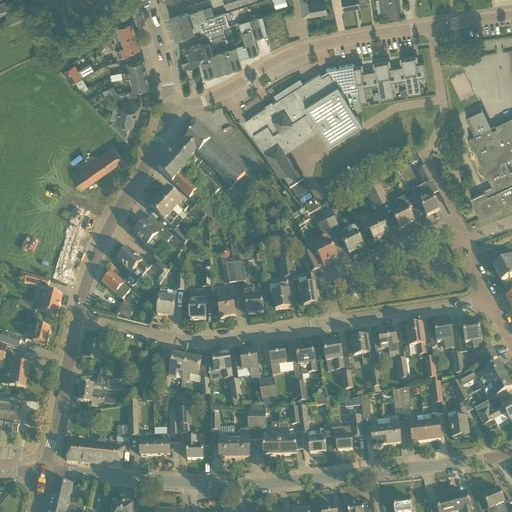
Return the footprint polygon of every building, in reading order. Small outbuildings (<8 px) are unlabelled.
[(4,0),(0,1),(0,14),(9,11),(4,0)] [(193,9),(207,6),(205,0),(192,4),(193,9)] [(223,0),(227,9),(253,0),(223,0)] [(286,0),(273,0),(276,8),(288,5),(286,0)] [(327,11),(325,1),(325,0),(299,0),(302,15),(327,11)] [(399,0),(379,0),(380,3),(381,13),(401,10),(400,2),(399,0)] [(20,18),(22,21),(35,14),(31,6),(17,13),(19,15),(16,16),(17,20),(20,18)] [(207,19),(203,9),(188,14),(187,12),(169,18),(170,19),(172,26),(172,27),(173,30),(207,19)] [(173,30),(174,30),(176,38),(209,27),(214,25),(216,31),(216,32),(221,30),(221,29),(223,28),(228,26),(224,13),(207,19),(173,30)] [(199,57),(200,61),(203,72),(207,74),(239,65),(241,61),(240,58),(259,53),(255,38),(267,34),(265,25),(262,16),(240,23),(242,32),(245,43),(212,53),(199,57)] [(136,34),(132,21),(111,28),(114,34),(119,32),(121,39),(136,34)] [(216,31),(211,33),(214,42),(226,37),(223,28),(221,29),(221,30),(216,32),(216,31)] [(99,34),(103,46),(112,43),(108,31),(99,34)] [(116,41),(113,42),(115,48),(118,57),(127,55),(133,53),(132,50),(140,47),(136,34),(121,39),(116,41)] [(62,60),(84,49),(79,39),(57,49),(62,60)] [(184,66),(200,61),(199,57),(212,53),(209,41),(180,49),(184,66)] [(408,57),(414,94),(422,93),(419,78),(426,77),(424,62),(416,63),(415,56),(408,57)] [(396,67),(398,81),(405,80),(407,95),(414,94),(408,57),(401,58),(403,66),(396,67)] [(123,78),(146,73),(143,60),(128,63),(130,72),(127,73),(126,72),(125,71),(121,72),(123,78)] [(387,98),(394,97),(392,82),(398,81),(396,67),(389,68),(388,60),(381,61),(387,98)] [(369,71),(371,86),(378,85),(380,99),(387,98),(381,61),(374,62),(376,70),(369,71)] [(83,77),(75,64),(63,71),(71,84),(83,77)] [(354,66),(354,64),(326,68),(329,72),(356,113),(362,110),(360,103),(354,66)] [(354,66),(360,103),(367,102),(365,87),(371,86),(369,71),(362,72),(361,64),(354,66)] [(322,77),(320,73),(303,83),(300,78),(274,94),(277,99),(273,102),(274,104),(267,108),(266,107),(251,116),(260,129),(253,133),(290,191),(304,182),(285,152),(320,130),(330,145),(362,123),(356,113),(329,72),(322,77)] [(149,87),(146,73),(123,78),(124,84),(128,83),(129,81),(131,81),(133,90),(149,87)] [(460,99),(474,94),(465,73),(451,78),(460,99)] [(118,93),(113,85),(106,89),(113,100),(120,95),(118,93)] [(117,120),(116,121),(124,122),(123,126),(130,127),(132,128),(135,113),(138,114),(141,104),(131,101),(124,100),(122,107),(120,107),(117,120)] [(481,106),(480,106),(482,109),(466,117),(474,135),(469,137),(469,138),(470,137),(477,151),(476,151),(476,152),(477,151),(483,164),(482,165),(483,165),(489,178),(488,179),(489,179),(493,188),(471,198),(480,218),(481,218),(480,217),(494,211),(494,212),(495,212),(494,211),(507,205),(508,205),(508,204),(511,202),(511,115),(495,124),(497,127),(492,129),(481,106)] [(114,120),(111,123),(128,140),(127,139),(130,127),(123,126),(124,122),(116,121),(117,120),(114,120)] [(200,124),(196,129),(185,141),(174,153),(188,166),(190,164),(194,168),(196,170),(199,167),(228,194),(233,188),(244,176),(245,176),(244,175),(248,170),(200,124)] [(113,146),(105,151),(98,157),(96,155),(70,173),(81,189),(123,159),(113,146)] [(174,153),(170,158),(170,157),(169,158),(169,159),(166,162),(165,163),(166,163),(163,165),(162,166),(159,170),(159,169),(158,170),(189,199),(196,205),(204,196),(194,187),(202,179),(203,180),(205,178),(196,170),(194,168),(190,172),(190,173),(189,174),(184,170),(188,166),(174,153)] [(404,161),(406,167),(419,161),(417,155),(404,161)] [(432,183),(425,168),(418,172),(426,186),(432,183)] [(380,186),(373,189),(382,207),(389,204),(380,186)] [(158,196),(158,198),(173,212),(178,207),(184,212),(188,209),(168,189),(163,193),(161,193),(158,196)] [(374,211),(382,207),(373,189),(366,193),(374,211)] [(418,204),(420,203),(426,217),(439,211),(429,191),(424,194),(423,194),(422,193),(415,196),(418,204)] [(400,212),(392,215),(395,221),(399,230),(414,223),(409,214),(408,210),(413,208),(408,196),(395,202),(396,204),(400,212)] [(158,198),(156,198),(153,201),(153,203),(154,203),(150,208),(170,227),(175,223),(168,217),(173,212),(158,198)] [(321,209),(316,200),(305,206),(310,215),(321,209)] [(190,213),(201,223),(206,215),(196,206),(190,213)] [(322,213),(331,231),(338,227),(329,209),(322,213)] [(322,213),(315,216),(316,219),(323,234),(331,231),(322,213)] [(39,240),(36,250),(47,253),(43,265),(62,272),(70,248),(66,247),(69,238),(61,235),(62,230),(64,231),(68,220),(47,214),(44,224),(55,228),(53,233),(50,232),(47,243),(39,240)] [(374,242),(389,235),(381,221),(378,214),(371,217),(373,221),(370,222),(367,217),(365,216),(359,219),(365,232),(368,230),(374,242)] [(145,222),(133,234),(141,241),(147,247),(157,237),(166,246),(170,242),(181,253),(183,248),(173,238),(171,236),(170,236),(158,225),(151,218),(146,223),(145,222)] [(171,236),(173,238),(183,248),(184,248),(189,241),(177,229),(171,236)] [(346,230),(339,234),(349,255),(363,248),(356,232),(349,236),(346,230)] [(337,258),(327,237),(312,244),(324,267),(332,263),(330,261),(337,258)] [(135,256),(128,250),(117,261),(131,275),(138,282),(149,271),(142,264),(142,263),(135,256)] [(319,269),(314,260),(310,252),(302,256),(311,273),(319,269)] [(236,284),(245,282),(242,263),(237,256),(233,256),(234,264),(233,264),(236,284)] [(511,264),(511,256),(493,267),(501,281),(509,277),(510,279),(511,277),(511,265),(511,264)] [(280,258),(283,278),(292,277),(289,257),(280,258)] [(160,287),(169,273),(157,262),(152,267),(160,275),(156,279),(156,284),(160,287)] [(233,264),(226,266),(229,285),(236,284),(233,264)] [(210,289),(210,269),(202,269),(202,289),(210,289)] [(122,300),(129,293),(131,291),(111,274),(102,284),(115,295),(115,294),(122,300)] [(50,282),(27,276),(25,284),(47,291),(50,282)] [(177,276),(176,292),(184,292),(185,276),(177,276)] [(306,278),(308,287),(300,288),(302,298),(303,308),(319,305),(317,295),(316,296),(315,290),(317,290),(315,277),(306,278)] [(279,285),(270,287),(271,294),(273,294),(275,312),(291,309),(287,282),(279,283),(279,285)] [(263,313),(262,304),(261,296),(253,297),(252,288),(244,289),(248,316),(263,313)] [(174,308),(176,299),(167,298),(168,290),(161,289),(159,305),(159,306),(158,311),(157,316),(173,318),(174,308)] [(236,318),(234,308),(232,291),(224,292),(225,298),(217,300),(220,320),(236,318)] [(62,296),(46,292),(44,303),(39,301),(36,312),(57,317),(62,296)] [(206,320),(206,310),(205,293),(197,294),(198,303),(189,303),(190,321),(206,320)] [(21,303),(19,310),(30,313),(32,306),(21,303)] [(119,314),(128,319),(130,316),(131,316),(135,310),(124,304),(120,311),(121,311),(119,314)] [(454,349),(450,322),(434,325),(437,345),(445,343),(446,350),(454,349)] [(459,343),(461,354),(461,355),(467,354),(465,344),(473,343),(474,349),(482,348),(481,342),(478,322),(462,325),(465,342),(459,343)] [(51,331),(37,327),(37,328),(30,326),(29,332),(35,334),(33,343),(47,347),(51,331)] [(425,346),(424,336),(422,326),(406,329),(409,349),(417,348),(418,357),(426,356),(425,347),(425,346)] [(0,342),(18,349),(21,339),(2,333),(2,332),(0,330),(0,342)] [(379,333),(380,340),(374,341),(375,352),(376,352),(382,351),(389,350),(390,358),(398,357),(396,340),(394,331),(379,333)] [(371,364),(369,349),(367,339),(351,341),(354,358),(362,356),(363,365),(371,364)] [(119,355),(102,352),(103,346),(87,342),(84,361),(110,367),(110,370),(115,371),(115,368),(116,368),(119,355)] [(324,345),(327,363),(328,373),(336,372),(344,371),(340,343),(324,345)] [(127,351),(138,353),(139,346),(135,345),(135,346),(128,345),(127,351)] [(286,365),(285,357),(284,347),(269,349),(273,375),(280,374),(279,366),(286,365)] [(296,349),(298,359),(299,367),(300,367),(301,371),(301,375),(303,375),(303,376),(308,375),(307,374),(309,374),(316,373),(313,357),(312,347),(296,349)] [(486,364),(488,363),(497,359),(491,347),(480,353),(486,364)] [(259,377),(255,351),(240,354),(243,372),(251,371),(252,378),(259,377)] [(463,370),(461,355),(461,354),(453,355),(456,375),(457,375),(458,380),(464,377),(463,370)] [(232,379),(228,355),(212,358),(215,374),(223,372),(224,380),(232,379)] [(184,375),(187,359),(174,356),(170,372),(171,372),(169,378),(176,379),(177,373),(184,375)] [(184,375),(183,381),(189,382),(190,376),(198,378),(201,361),(187,359),(184,375)] [(436,384),(436,379),(433,359),(425,360),(428,380),(431,379),(432,385),(436,384)] [(409,389),(408,380),(405,360),(397,361),(400,381),(403,380),(404,390),(409,389)] [(29,367),(10,364),(9,370),(12,371),(9,387),(17,388),(16,389),(19,389),(19,388),(25,389),(27,376),(26,376),(27,369),(28,370),(29,367)] [(490,385),(505,377),(499,365),(477,376),(480,382),(486,378),(490,385)] [(380,387),(378,367),(370,369),(373,388),(380,387)] [(468,369),(463,370),(464,377),(468,374),(471,373),(475,371),(473,367),(468,369)] [(301,375),(301,371),(294,372),(295,385),(298,402),(306,401),(303,384),(301,375)] [(343,375),(345,390),(352,389),(350,373),(343,375)] [(468,374),(464,377),(458,380),(460,383),(462,388),(475,381),(471,373),(468,374)] [(129,377),(109,377),(109,387),(129,387),(129,377)] [(490,385),(494,392),(488,396),(490,401),(511,389),(511,388),(505,377),(490,385)] [(161,392),(168,393),(171,381),(163,379),(161,392)] [(208,380),(200,381),(201,398),(202,398),(203,403),(211,406),(210,396),(208,380)] [(273,381),(266,382),(271,410),(278,410),(276,398),(273,381)] [(231,384),(234,403),(242,402),(239,384),(238,382),(231,384)] [(264,411),(271,410),(266,382),(260,383),(262,401),(264,411)] [(440,383),(436,384),(432,385),(431,385),(434,405),(442,404),(440,383)] [(462,388),(460,383),(452,387),(462,404),(469,400),(462,388)] [(89,408),(97,409),(98,404),(105,405),(105,406),(116,407),(116,400),(113,396),(99,395),(99,397),(92,397),(93,387),(80,386),(78,403),(89,404),(89,408)] [(316,389),(314,393),(316,407),(327,405),(326,400),(324,390),(321,390),(321,389),(316,389)] [(409,389),(404,390),(400,391),(403,411),(411,410),(409,389)] [(403,411),(400,391),(392,392),(395,412),(403,411)] [(361,399),(363,417),(371,416),(368,397),(361,399)] [(477,415),(488,409),(490,408),(486,401),(473,408),(477,415)] [(488,409),(477,415),(479,418),(484,427),(493,422),(494,421),(498,419),(506,415),(510,422),(511,421),(511,402),(509,405),(494,413),(491,415),(489,413),(488,409)] [(0,436),(1,437),(1,439),(4,439),(4,437),(9,438),(8,440),(11,441),(12,439),(16,439),(17,439),(21,413),(18,413),(19,408),(19,407),(0,403),(0,436)] [(129,403),(130,437),(138,437),(137,403),(129,403)] [(179,405),(169,406),(170,416),(171,436),(179,436),(180,436),(179,412),(179,405)] [(186,406),(179,405),(179,412),(180,436),(189,435),(188,412),(186,412),(186,406)] [(297,409),(300,425),(301,434),(308,433),(305,408),(297,409)] [(292,426),(300,425),(297,409),(290,410),(292,426)] [(468,438),(466,421),(465,411),(457,412),(458,422),(450,423),(453,440),(468,438)] [(257,413),(249,413),(249,429),(257,429),(257,413)] [(257,413),(257,429),(265,429),(265,413),(257,413)] [(424,417),(427,443),(441,441),(437,415),(424,417)] [(211,416),(211,431),(219,431),(219,416),(211,416)] [(351,429),(336,430),(332,430),(332,439),(336,439),(337,452),(352,451),(351,438),(362,438),(361,417),(350,418),(351,429)] [(413,445),(427,443),(424,417),(410,419),(413,445)] [(387,447),(401,446),(398,427),(397,420),(391,420),(392,428),(385,429),(387,447)] [(373,449),(387,447),(385,429),(377,430),(377,422),(370,423),(373,449)] [(279,431),(280,457),(296,457),(296,440),(287,440),(287,431),(287,426),(279,425),(279,431)] [(279,431),(272,431),(272,440),(263,440),(263,457),(280,457),(279,431)] [(326,453),(325,443),(325,440),(330,439),(329,433),(324,433),(324,431),(316,432),(317,440),(309,441),(310,455),(326,453)] [(234,442),(234,460),(249,460),(249,435),(242,435),(242,442),(234,442)] [(155,437),(155,457),(170,457),(169,436),(155,437)] [(220,460),(234,460),(234,442),(226,442),(226,436),(219,436),(220,460)] [(141,457),(155,457),(155,437),(140,437),(141,457)] [(203,461),(203,451),(203,447),(195,447),(195,437),(187,437),(187,461),(203,461)] [(79,444),(69,443),(66,462),(121,468),(122,458),(123,447),(96,445),(96,444),(87,442),(87,445),(79,444)] [(51,500),(65,504),(64,508),(65,508),(65,511),(68,511),(67,511),(83,511),(85,507),(69,503),(71,496),(73,486),(55,482),(51,500)] [(484,497),(489,510),(487,511),(507,511),(508,511),(499,491),(498,491),(491,494),(489,494),(486,495),(485,497),(484,497)] [(453,499),(456,511),(470,511),(467,496),(453,499)] [(411,511),(411,509),(410,499),(394,501),(394,511),(411,511)] [(456,511),(453,499),(436,503),(438,511),(456,511)] [(67,511),(68,511),(65,511),(65,508),(64,508),(65,504),(51,500),(47,511),(67,511)]
